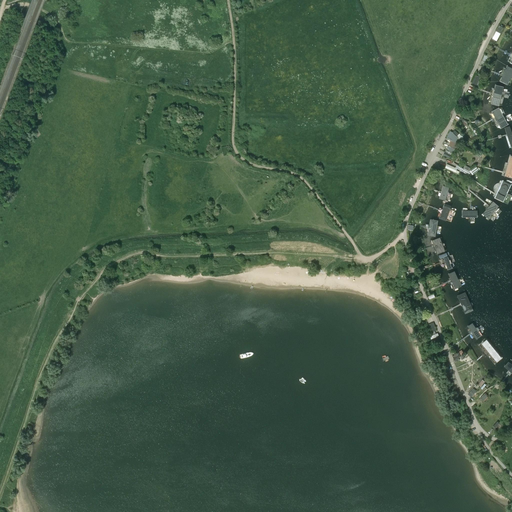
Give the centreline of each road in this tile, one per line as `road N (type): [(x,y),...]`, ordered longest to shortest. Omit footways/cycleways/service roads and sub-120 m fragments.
road 1 (track): [(0,492),(55,335),(111,262),(137,253),(346,256)]
road 2 (track): [(364,260),(301,178),(249,163),(234,149),(227,0)]
road 3 (residential): [(404,234),(511,0)]
road 4 (unclassified): [(404,234),(477,427)]
